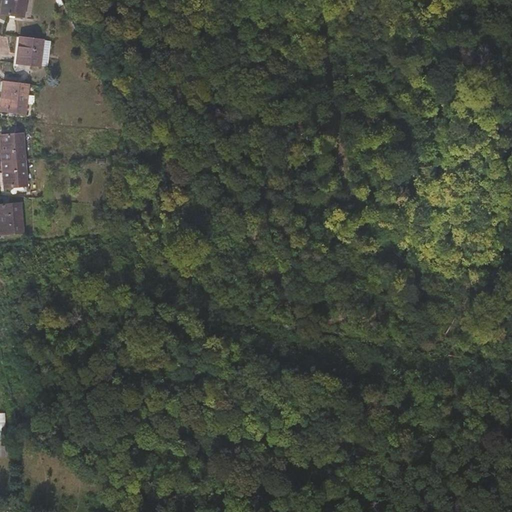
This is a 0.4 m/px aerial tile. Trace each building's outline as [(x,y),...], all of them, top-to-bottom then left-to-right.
[(25,16),(27,0),(4,0),(3,13),(25,16)] [(45,41),(45,39),(22,36),(19,63),(42,66),(42,64),(45,41)] [(50,65),(52,42),(45,41),(42,64),(50,65)] [(27,113),(31,84),(6,81),(2,110),(27,113)] [(27,160),(25,133),(2,135),(4,161),(27,160)] [(29,185),(27,160),(4,161),(6,187),(29,185)] [(0,234),(26,232),(23,203),(0,204),(0,234)]
